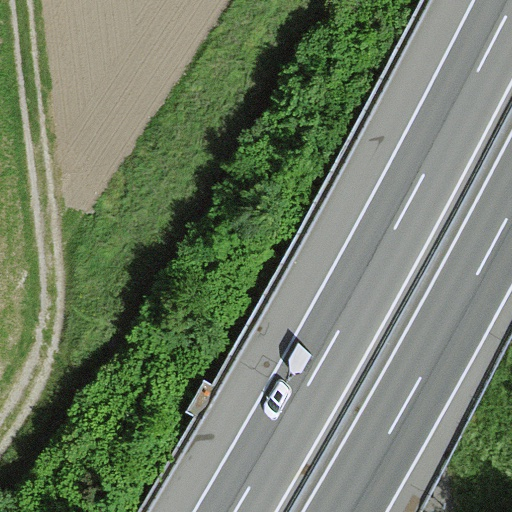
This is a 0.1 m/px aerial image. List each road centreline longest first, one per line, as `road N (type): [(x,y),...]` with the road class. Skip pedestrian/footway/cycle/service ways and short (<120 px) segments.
road 1 (motorway): [(511,3),(233,511)]
road 2 (track): [(0,435),(37,368),(52,293),(19,0)]
road 3 (motorway): [(342,511),(511,204)]
